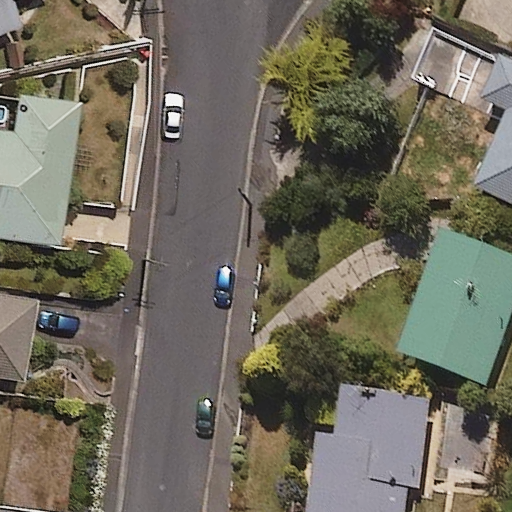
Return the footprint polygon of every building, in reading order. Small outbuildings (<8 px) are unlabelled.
[(8,0),(0,0),(0,21),(15,15),(8,0)] [(511,54),(506,52),(485,94),(511,106),(511,113),(479,182),(511,197),(511,54)] [(0,226),(51,233),(70,81),(6,74),(1,116),(0,116),(0,226)] [(511,323),(511,250),(448,228),(404,351),(491,381),(511,323)] [(0,281),(0,367),(18,369),(28,285),(0,281)] [(437,395),(351,385),(345,435),(324,433),(314,511),(411,511),(414,490),(425,491),(437,395)]
